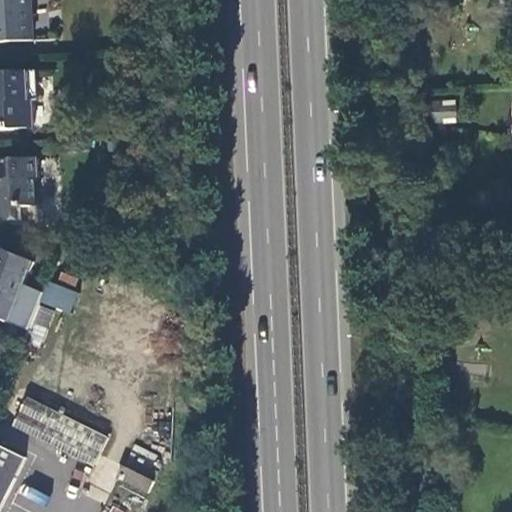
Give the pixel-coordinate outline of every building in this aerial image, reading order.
[(33,0),(0,0),(0,44),(36,43),(33,0)] [(27,72),(0,73),(0,130),(11,130),(12,126),(28,125),(27,102),(29,102),(27,72)] [(41,158),(0,160),(0,214),(15,220),(22,220),(24,218),(23,207),(41,206),(40,177),(42,177),(41,158)] [(0,318),(12,324),(37,263),(2,247),(0,251),(0,318)] [(48,280),(38,301),(68,315),(78,293),(48,280)] [(45,339),(53,311),(39,307),(31,335),(45,339)] [(442,391),(441,424),(455,426),(456,391),(442,391)] [(29,397),(14,426),(95,467),(110,437),(29,397)] [(0,511),(1,511),(30,457),(0,441),(0,511)] [(125,465),(120,477),(151,493),(156,481),(125,465)] [(41,511),(47,494),(23,486),(17,504),(41,511)]
